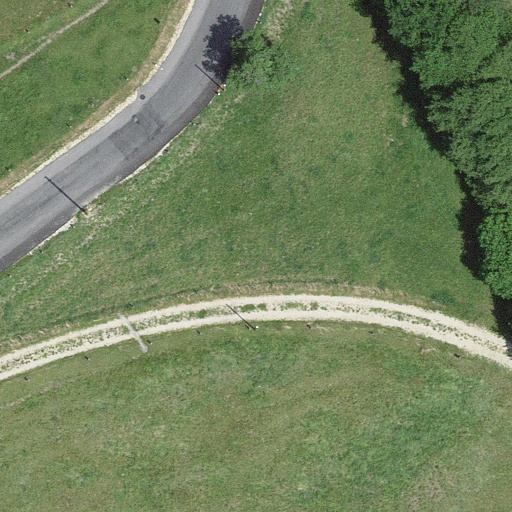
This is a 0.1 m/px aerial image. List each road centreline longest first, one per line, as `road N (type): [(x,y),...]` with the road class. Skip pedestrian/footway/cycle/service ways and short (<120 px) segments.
road 1 (track): [(511,364),(389,329),(290,316),(176,326),(70,347),(0,375)]
road 2 (tertiary): [(236,0),(188,85),(103,167),(0,241)]
